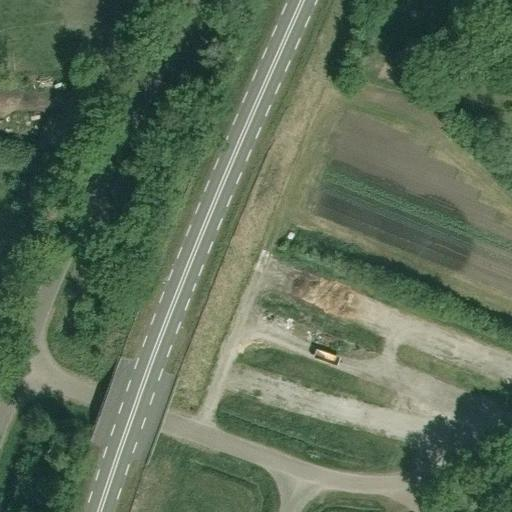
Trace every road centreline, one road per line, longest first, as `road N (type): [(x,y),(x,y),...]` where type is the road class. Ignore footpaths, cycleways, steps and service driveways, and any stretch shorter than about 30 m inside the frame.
road 1 (primary): [(97,511),(187,253),(304,0)]
road 2 (unclassified): [(18,366),(69,240),(191,0)]
road 3 (unclassified): [(18,366),(301,470)]
road 4 (unclassified): [(301,470),(400,485),(511,446)]
